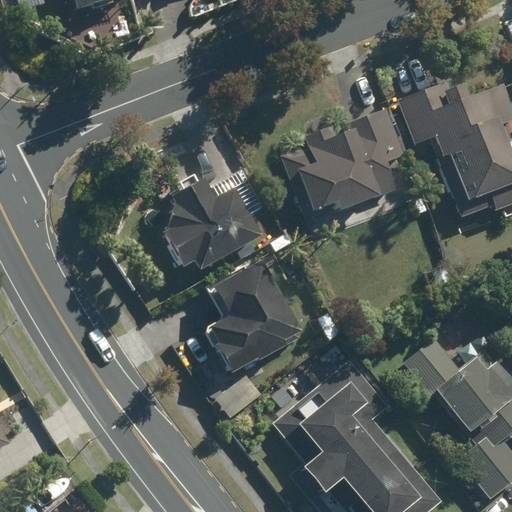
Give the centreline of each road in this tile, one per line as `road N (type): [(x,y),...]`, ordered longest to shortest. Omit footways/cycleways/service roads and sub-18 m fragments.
road 1 (residential): [(398,0),(0,151)]
road 2 (secondary): [(195,511),(102,383),(0,204)]
